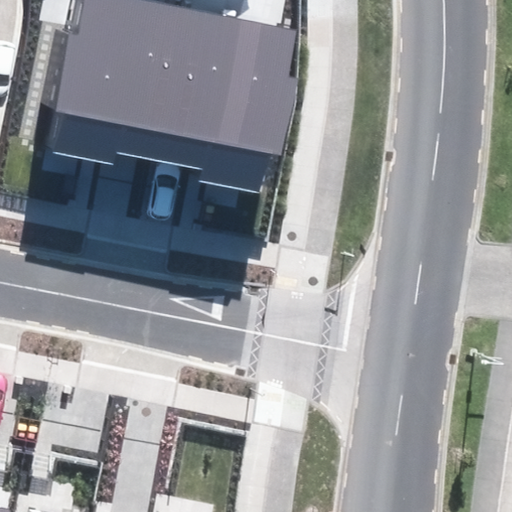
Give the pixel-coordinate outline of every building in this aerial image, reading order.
[(296,30),(150,0),(79,0),(48,152),(116,166),(119,151),(201,169),(199,180),(262,193),(270,154),(282,156),(298,77),(287,74),(296,30)] [(354,0),(323,0),(321,4),(337,14),(321,42),(406,91),(433,45),(354,0)] [(72,375),(122,347),(114,332),(165,303),(106,199),(84,211),(67,180),(8,214),(25,244),(0,258),(0,339),(24,382),(63,360),(72,375)] [(305,241),(282,227),(262,260),(322,296),(360,232),(324,210),(305,241)] [(273,345),(238,315),(210,349),(246,378),(273,345)]
